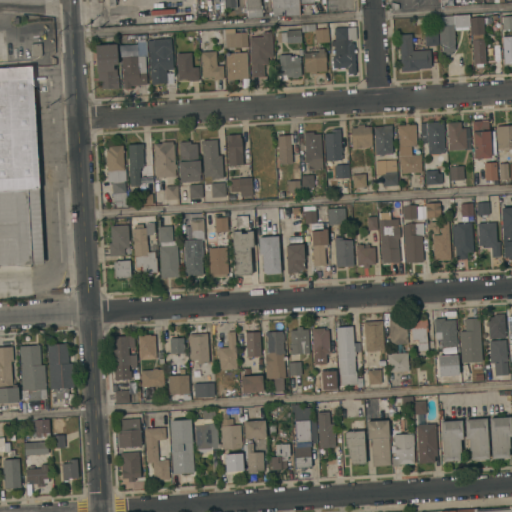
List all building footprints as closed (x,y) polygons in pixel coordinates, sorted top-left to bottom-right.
[(222,0),(235,0),(236,7),(223,8),(222,0)] [(258,0),(259,9),(261,9),(262,17),(246,18),(245,0),(258,0)] [(298,0),(299,5),(298,5),(298,15),(271,17),(270,0),(298,0)] [(440,41),(438,41),(437,16),(438,16),(468,14),(469,27),(452,28),(454,51),(451,51),(451,54),(444,55),(444,52),(441,52),(440,41)] [(0,23),(0,16),(10,16),(9,24),(0,23)] [(501,16),(511,16),(511,28),(502,29),(501,16)] [(483,33),(482,33),(482,39),(483,39),(484,63),(482,63),(482,67),(475,67),(475,64),(472,64),(471,35),(470,35),(469,18),(482,17),(483,33)] [(328,42),(314,42),(314,31),(301,32),(301,26),(314,25),(314,29),(327,29),(328,42)] [(356,40),(349,40),(350,43),(352,43),(352,44),(354,44),(354,49),(356,49),(356,53),(353,53),(353,54),(354,54),(355,54),(355,57),(354,57),(354,58),(355,58),(355,60),(354,60),(354,64),(355,64),(355,66),(354,66),(354,74),(352,74),(352,75),(348,75),(348,74),(347,74),(346,68),(344,68),(344,69),(340,69),(339,68),(335,68),(335,69),(332,69),(331,56),(334,56),(333,47),(330,47),(330,41),(334,41),(333,28),(355,27),(356,40)] [(300,42),(285,44),(285,42),(278,43),(277,33),(285,32),(285,31),(299,29),(300,42)] [(222,31),(234,30),(234,32),(246,32),(247,47),(224,48),(223,38),(222,31)] [(437,30),(438,45),(424,46),(423,31),(437,30)] [(212,39),(212,31),(222,31),(223,38),(212,39)] [(262,37),(261,32),(271,32),(272,57),(266,57),(267,64),(263,65),(263,76),(250,77),(248,38),(262,37)] [(411,51),(429,50),(430,67),(417,68),(418,70),(400,72),(398,35),(410,34),(411,51)] [(511,36),(511,63),(503,64),(501,37),(511,36)] [(148,51),(147,51),(146,41),(152,40),(152,39),(170,38),(172,70),(165,70),(166,83),(150,84),(148,51)] [(40,44),(41,56),(31,56),(31,44),(40,44)] [(114,44),(116,77),(117,77),(118,88),(101,89),(101,81),(97,81),(94,46),(114,44)] [(302,53),(308,53),(308,56),(312,56),(311,53),(317,52),(317,48),(322,48),(322,53),(324,53),(326,71),(315,72),(316,74),(311,74),(311,72),(304,72),(302,53)] [(224,53),(232,53),(232,49),(238,49),(238,52),(245,52),(247,78),(242,79),(242,81),(227,82),(227,79),(226,80),(224,53)] [(215,51),(216,66),(222,65),(222,79),(212,80),(212,77),(202,78),(200,52),(215,51)] [(191,53),(191,68),(197,67),(198,77),(197,78),(197,81),(188,81),(188,79),(177,79),(176,53),(191,53)] [(278,73),(278,70),(279,68),(278,55),(289,54),(289,61),(293,61),(292,57),(299,57),(300,76),(298,76),(296,78),(292,78),(290,77),(286,77),(286,81),(277,81),(277,75),(279,75),(278,73)] [(145,56),(146,85),(131,85),(131,88),(122,88),(121,57),(145,56)] [(0,67),(31,66),(42,264),(0,266),(0,67)] [(490,157),(473,158),(471,121),(487,120),(490,157)] [(442,122),(444,153),(427,154),(426,143),(421,144),(420,123),(442,122)] [(460,128),(468,128),(469,149),(447,150),(446,122),(459,122),(460,128)] [(356,127),(356,125),(363,124),(363,127),(370,126),(371,147),(351,148),(350,128),(356,127)] [(414,124),(415,146),(410,146),(410,155),(420,154),(421,172),(399,174),(397,125),(414,124)] [(390,125),(391,137),(390,137),(392,154),(375,155),(373,127),(390,125)] [(511,153),(509,154),(508,148),(497,149),(495,126),(511,125),(511,153)] [(330,133),(330,129),(339,129),(340,147),(341,147),(342,152),(340,152),(341,160),(325,161),(323,133),(330,133)] [(304,157),(302,157),(302,154),(304,154),(304,153),(304,149),(303,149),(302,146),(304,146),(303,132),(312,132),(312,134),(319,134),(322,170),(312,170),(312,172),(308,172),(307,161),(304,161),(304,157)] [(239,134),(239,138),(241,138),(242,165),(228,166),(226,135),(239,134)] [(290,135),(291,163),(278,164),(276,136),(290,135)] [(210,179),(210,177),(203,177),(201,140),(216,140),(217,156),(221,156),(222,178),(210,179)] [(160,143),(160,142),(172,141),(172,144),(173,144),(175,176),(155,178),(152,144),(160,143)] [(189,142),(189,144),(196,143),(197,160),(198,160),(199,181),(180,182),(178,142),(189,142)] [(143,143),(144,158),(142,158),(142,168),(139,169),(140,171),(138,171),(139,186),(129,186),(127,144),(143,143)] [(105,150),(108,150),(108,146),(122,145),(123,170),(124,170),(125,181),(124,181),(126,202),(126,207),(115,208),(115,202),(112,202),(110,182),(107,182),(106,172),(105,150)] [(395,160),(397,185),(382,186),(381,175),(375,176),(374,161),(395,160)] [(495,162),(496,174),(484,175),(483,163),(495,162)] [(507,163),(508,179),(498,179),(498,164),(507,163)] [(348,165),(348,178),(335,178),(334,165),(348,165)] [(449,180),(448,166),(462,166),(463,179),(449,180)] [(424,171),(436,170),(437,173),(441,173),(442,183),(425,185),(424,171)] [(364,174),(365,187),(352,188),(351,174),(364,174)] [(312,175),(312,176),(318,176),(319,184),(313,185),(313,188),(308,188),(308,192),(302,193),(301,175),(312,175)] [(252,196),(240,197),(239,191),(229,192),(228,179),(250,177),(252,196)] [(298,180),(299,193),(287,193),(286,181),(298,180)] [(224,183),(225,197),(211,197),(210,183),(224,183)] [(202,198),(188,198),(188,185),(201,184),(202,198)] [(177,199),(165,200),(164,187),(177,186),(177,199)] [(488,202),(489,214),(476,215),(475,203),(488,202)] [(472,203),(472,216),(472,221),(461,222),(461,217),(460,217),(459,204),(472,203)] [(439,204),(440,218),(426,219),(425,204),(439,204)] [(415,205),(416,218),(402,219),(401,206),(415,205)] [(511,207),(511,258),(507,259),(507,257),(503,257),(500,208),(511,207)] [(344,208),(345,222),(339,222),(339,224),(328,225),(327,209),(344,208)] [(316,224),(304,224),(303,211),(315,210),(316,224)] [(231,228),(235,228),(234,216),(247,216),(248,228),(239,228),(240,234),(245,233),(245,231),(252,231),(253,247),(249,247),(251,275),(234,276),(231,231),(231,228)] [(214,218),(226,217),(227,231),(214,232),(214,218)] [(376,217),(376,230),(366,230),(366,217),(376,217)] [(202,257),(201,257),(202,274),(185,275),(183,240),(190,240),(189,219),(202,219),(203,239),(201,239),(202,257)] [(397,219),(399,239),(397,239),(398,262),(392,263),(392,262),(381,263),(378,220),(394,219),(397,219)] [(449,260),(433,261),(431,235),(440,234),(440,222),(447,221),(449,260)] [(134,229),(134,224),(142,224),(142,228),(145,228),(144,223),(153,222),(154,235),(146,235),(146,245),(147,245),(147,252),(154,251),(154,258),(155,258),(156,273),(152,273),(152,277),(146,277),(145,274),(141,274),(141,267),(139,267),(139,268),(134,269),(132,229),(134,229)] [(429,223),(429,222),(434,222),(434,223),(438,223),(438,234),(427,234),(427,223),(429,223)] [(472,252),(466,252),(466,259),(455,259),(454,246),(452,247),(452,233),(455,233),(455,223),(470,222),(472,252)] [(495,222),(496,242),(499,242),(500,257),(491,257),(491,248),(484,248),(483,246),(478,246),(477,223),(495,222)] [(414,223),(415,235),(421,235),(423,261),(405,262),(403,224),(414,223)] [(128,241),(129,241),(129,244),(128,244),(129,247),(124,247),(124,256),(109,257),(108,243),(110,243),(109,226),(127,225),(128,241)] [(171,226),(172,241),(175,240),(175,245),(176,245),(178,277),(160,278),(158,246),(160,246),(160,242),(158,242),(157,227),(171,226)] [(321,231),(321,229),(326,229),(327,248),(324,248),(325,264),(312,265),(312,260),(310,260),(310,254),(311,254),(310,231),(321,231)] [(277,236),(280,273),(264,274),(264,273),(262,273),(261,255),(259,255),(257,237),(277,236)] [(353,266),(335,268),(333,238),(341,237),(342,241),(351,240),(353,266)] [(302,244),(304,270),(298,270),(298,273),(286,273),(285,245),(302,244)] [(357,245),(356,244),(359,244),(359,245),(362,245),(362,247),(364,247),(364,244),(368,244),(368,247),(373,247),(374,265),(368,265),(368,268),(362,268),(362,265),(356,265),(355,245),(357,245)] [(226,247),(227,273),(225,273),(225,277),(216,278),(216,274),(209,275),(207,248),(226,247)] [(130,277),(115,279),(115,278),(114,278),(113,268),(112,268),(112,265),(113,264),(113,262),(129,260),(130,277)] [(487,317),(493,317),(493,314),(503,314),(505,338),(488,339),(487,317)] [(443,318),(444,321),(454,320),(457,345),(441,347),(440,332),(434,333),(433,319),(443,318)] [(460,363),(458,331),(465,331),(464,319),(479,318),(481,362),(460,363)] [(425,319),(427,332),(425,332),(427,350),(418,351),(417,340),(411,340),(409,322),(418,321),(418,320),(425,319)] [(406,320),(407,344),(389,345),(388,321),(406,320)] [(382,321),(383,350),(364,351),(363,322),(382,321)] [(340,386),(339,374),(338,375),(335,327),(352,326),(353,352),(355,352),(355,356),(354,356),(355,373),(356,373),(356,378),(362,378),(362,386),(356,387),(356,385),(340,386)] [(309,353),(289,354),(289,344),(290,344),(289,330),(297,330),(297,329),(300,328),(300,329),(307,329),(309,353)] [(323,361),(314,361),(313,356),(312,356),(311,329),(324,328),(324,330),(328,330),(329,353),(323,354),(323,361)] [(283,331),(284,342),(282,342),(285,378),(283,378),(284,391),(273,392),(273,379),(265,379),(264,354),(267,354),(266,336),(265,336),(264,332),(283,331)] [(236,369),(218,370),(217,348),(227,347),(226,332),(234,332),(236,369)] [(245,333),(259,332),(260,356),(246,357),(245,333)] [(206,333),(208,362),(196,363),(196,360),(190,361),(188,334),(206,333)] [(137,337),(143,336),(143,335),(148,334),(148,336),(154,336),(155,359),(139,360),(137,337)] [(128,371),(130,371),(130,379),(114,380),(111,337),(133,336),(134,348),(127,348),(128,355),(135,355),(136,364),(135,364),(135,367),(130,367),(130,365),(128,365),(128,371)] [(168,339),(182,338),(183,352),(169,353),(168,339)] [(505,340),(507,375),(494,376),(493,363),(489,363),(488,341),(505,340)] [(67,344),(68,364),(72,364),(73,388),(67,388),(68,399),(55,400),(54,389),(49,390),(47,345),(67,344)] [(21,401),(21,392),(22,392),(19,347),(38,346),(40,366),(44,366),(46,399),(40,400),(40,401),(27,402),(27,401),(21,401)] [(0,347),(11,347),(12,362),(10,362),(12,385),(15,385),(16,387),(17,387),(18,402),(0,403),(0,347)] [(407,353),(408,372),(387,373),(386,354),(407,353)] [(457,355),(458,375),(437,376),(436,356),(457,355)] [(288,363),(300,363),(301,376),(288,377),(288,363)] [(337,391),(323,392),(321,364),(335,363),(337,391)] [(151,370),(151,369),(156,368),(156,370),(162,369),(163,386),(161,386),(161,388),(157,388),(157,386),(141,387),(140,371),(151,370)] [(179,375),(178,369),(184,369),(184,375),(187,375),(188,393),(168,394),(167,376),(179,375)] [(380,369),(381,384),(368,385),(367,370),(380,369)] [(241,393),(240,376),(260,375),(262,391),(241,393)] [(213,396),(193,397),(193,384),(212,383),(213,396)] [(142,388),(154,387),(155,400),(143,401),(142,388)] [(114,391),(128,390),(128,403),(115,404),(114,391)] [(424,400),(425,414),(414,414),(413,401),(424,400)] [(313,420),(315,420),(317,443),(310,444),(310,446),(295,447),(293,412),(291,412),(290,405),(299,404),(299,408),(313,407),(313,420)] [(202,420),(201,410),(215,409),(217,449),(211,449),(211,450),(204,451),(205,455),(195,456),(193,420),(202,420)] [(221,449),(218,415),(217,409),(225,409),(227,415),(227,419),(232,418),(232,426),(240,425),(241,447),(221,449)] [(328,412),(329,424),(333,424),(335,448),(319,449),(316,412),(328,412)] [(510,417),(511,436),(508,436),(509,448),(507,448),(508,458),(491,459),(488,418),(510,417)] [(488,459),(470,460),(470,451),(468,451),(468,439),(464,439),(463,420),(485,418),(488,459)] [(120,420),(138,419),(140,446),(118,448),(117,434),(120,434),(120,431),(120,420)] [(48,420),(49,437),(35,438),(34,421),(48,420)] [(190,420),(193,473),(172,474),(168,421),(190,420)] [(265,437),(243,438),(242,421),(264,420),(265,437)] [(371,440),(368,441),(368,438),(366,439),(366,421),(387,420),(390,466),(372,467),(371,440)] [(462,439),(459,439),(460,452),(458,452),(459,460),(442,461),(439,422),(461,420),(462,439)] [(435,424),(436,456),(433,456),(434,463),(417,463),(415,425),(435,424)] [(144,428),(164,427),(165,440),(157,440),(158,460),(168,459),(169,479),(152,480),(151,463),(153,463),(146,463),(144,428)] [(363,431),(365,463),(349,464),(349,458),(347,458),(347,449),(344,449),(343,432),(363,431)] [(412,434),(413,464),(398,465),(398,467),(392,467),(392,457),(393,457),(392,435),(412,434)] [(64,448),(52,448),(52,435),(64,435),(64,448)] [(47,456),(25,457),(24,444),(47,443),(47,456)] [(263,471),(256,471),(256,473),(248,474),(248,471),(247,471),(246,443),(252,443),(252,452),(262,452),(263,471)] [(290,444),(290,456),(287,456),(287,460),(285,460),(286,469),(270,470),(270,457),(275,457),(274,445),(290,444)] [(119,453),(138,452),(139,470),(140,470),(140,475),(139,475),(140,477),(134,478),(134,481),(127,482),(127,478),(121,478),(119,453)] [(241,453),(243,471),(225,472),(223,455),(241,453)] [(310,456),(310,467),(294,468),(294,457),(310,456)] [(68,463),(68,460),(76,459),(77,478),(67,479),(68,480),(62,481),(61,464),(68,463)] [(20,488),(3,489),(2,461),(18,460),(20,488)] [(43,483),(44,486),(36,487),(36,484),(28,484),(27,482),(26,482),(25,469),(40,469),(40,465),(47,464),(47,483),(43,483)]
